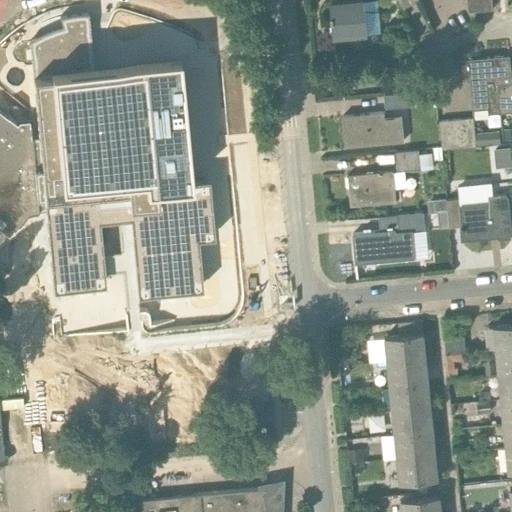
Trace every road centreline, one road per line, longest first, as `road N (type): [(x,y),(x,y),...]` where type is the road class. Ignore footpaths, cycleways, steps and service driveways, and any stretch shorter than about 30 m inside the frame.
road 1 (residential): [(303,304),(285,92)]
road 2 (residential): [(303,304),(511,284)]
road 3 (residential): [(39,511),(22,325)]
road 4 (residential): [(135,484),(318,463)]
road 5 (residential): [(285,92),(388,83),(446,44)]
road 6 (residential): [(318,463),(303,304)]
